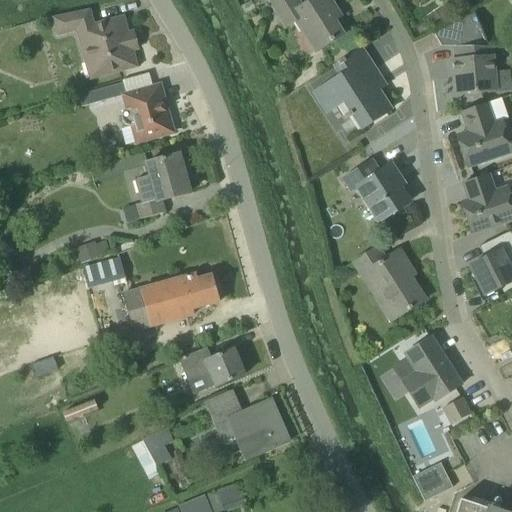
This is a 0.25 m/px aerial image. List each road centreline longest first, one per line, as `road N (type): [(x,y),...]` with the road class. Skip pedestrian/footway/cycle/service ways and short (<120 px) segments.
road 1 (residential): [(361,511),(290,364),(215,115),(153,0)]
road 2 (residential): [(511,428),(448,301),(407,75),(375,0)]
